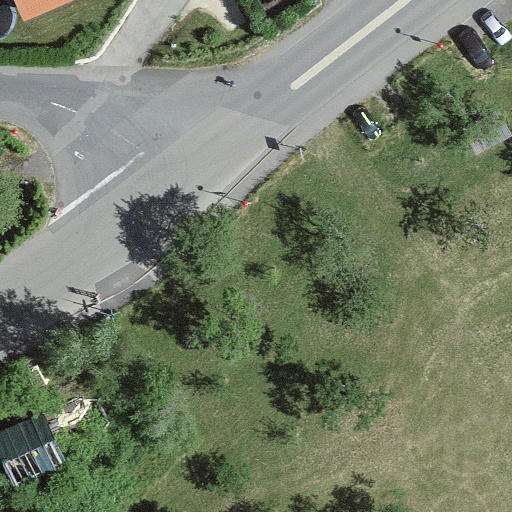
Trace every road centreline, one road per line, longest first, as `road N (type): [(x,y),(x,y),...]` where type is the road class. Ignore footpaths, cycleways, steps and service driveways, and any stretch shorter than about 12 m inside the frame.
road 1 (secondary): [(412,0),(206,164)]
road 2 (secondary): [(206,164),(108,242),(0,309)]
road 3 (unclassified): [(0,96),(46,104),(206,164)]
